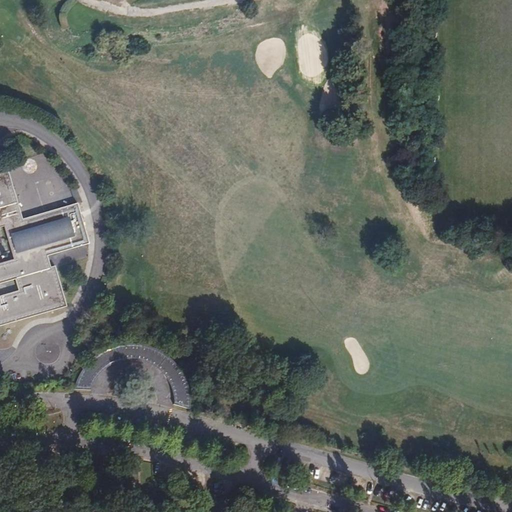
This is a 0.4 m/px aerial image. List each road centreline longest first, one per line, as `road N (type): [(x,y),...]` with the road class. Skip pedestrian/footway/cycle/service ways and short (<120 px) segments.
road 1 (residential): [(511,507),(144,410),(0,400)]
road 2 (residential): [(0,443),(114,442),(354,511)]
road 3 (track): [(86,0),(134,13),(225,0)]
